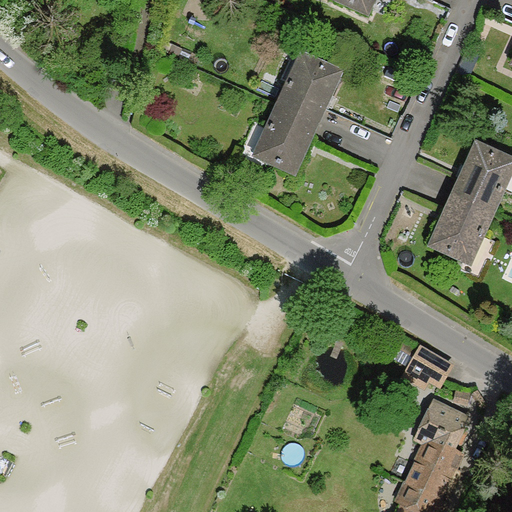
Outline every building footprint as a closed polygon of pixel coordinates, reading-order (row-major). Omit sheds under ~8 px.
[(377,0),(328,0),(369,19),(377,0)] [(343,74),(301,55),(254,160),(295,179),(343,74)] [(511,185),(511,163),(478,148),(430,253),(472,272),(511,185)] [(418,345),(401,377),(425,391),(429,384),(440,389),(453,366),(418,345)] [(466,420),(432,403),(414,439),(422,443),(395,501),(400,503),(394,511),(438,511),(443,503),(438,501),(460,454),(453,449),(466,420)]
